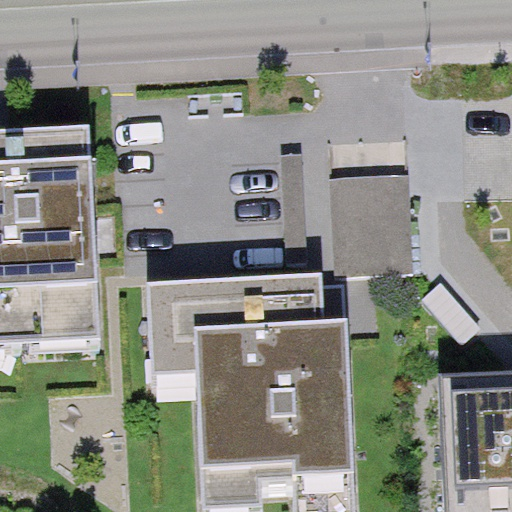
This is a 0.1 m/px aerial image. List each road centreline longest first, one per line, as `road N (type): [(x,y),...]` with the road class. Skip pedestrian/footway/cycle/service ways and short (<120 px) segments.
road 1 (tertiary): [(0,38),(373,18)]
road 2 (tertiary): [(373,18),(511,11)]
